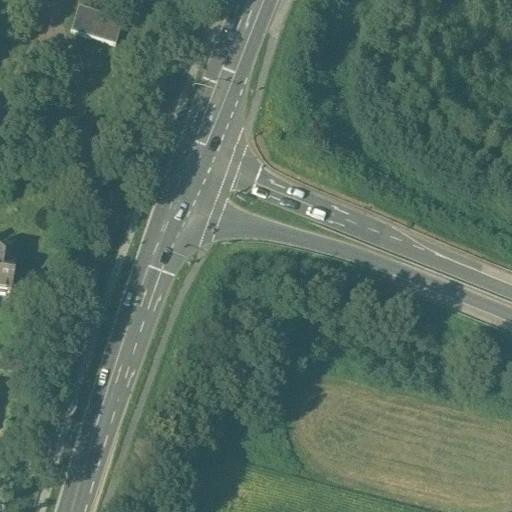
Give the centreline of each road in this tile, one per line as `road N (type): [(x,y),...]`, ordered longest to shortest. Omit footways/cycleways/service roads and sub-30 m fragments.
road 1 (motorway): [(178,207),(358,259),(511,320)]
road 2 (motorway): [(511,297),(190,173)]
road 3 (primary): [(76,511),(178,207)]
road 4 (primary): [(190,173),(256,0)]
